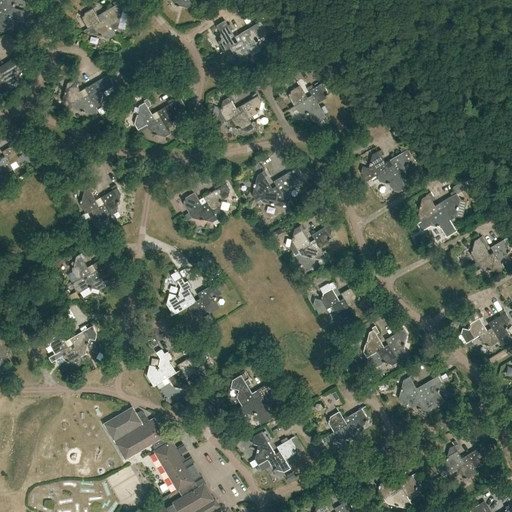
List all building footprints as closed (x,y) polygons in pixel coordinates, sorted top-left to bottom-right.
[(0,0),(0,6),(3,12),(4,12),(12,7),(13,5),(14,6),(15,2),(14,2),(14,1),(13,0),(0,0)] [(106,18),(113,30),(118,28),(120,19),(121,16),(123,9),(119,2),(117,0),(116,0),(113,2),(114,5),(102,12),(106,18)] [(87,29),(101,21),(91,5),(92,8),(84,13),(84,15),(83,14),(82,18),(83,18),(82,20),(87,29)] [(3,12),(0,6),(0,29),(4,31),(12,26),(4,12),(3,12)] [(113,30),(106,18),(101,21),(87,29),(84,31),(85,34),(90,31),(91,33),(100,35),(100,36),(102,37),(102,36),(110,38),(116,35),(113,31),(113,30)] [(225,21),(218,25),(222,32),(221,37),(219,37),(219,40),(220,40),(219,43),(224,51),(220,53),(220,54),(230,48),(229,47),(237,42),(230,31),(225,21)] [(251,27),(240,34),(239,35),(240,36),(242,40),(249,53),(252,51),(249,46),(255,43),(256,40),(258,41),(258,38),(257,37),(257,36),(252,28),(256,25),(255,22),(250,25),(251,27)] [(0,48),(4,46),(7,52),(16,47),(11,38),(0,43),(0,48)] [(242,40),(240,41),(237,42),(229,47),(230,48),(235,56),(237,57),(236,58),(239,58),(240,58),(241,58),(250,53),(252,57),(255,55),(252,51),(249,53),(242,40)] [(15,57),(0,65),(0,72),(5,81),(10,90),(14,88),(11,83),(9,85),(6,80),(14,75),(15,73),(16,73),(16,70),(15,70),(17,62),(15,57)] [(5,81),(0,72),(0,90),(6,93),(10,90),(5,81)] [(88,94),(96,107),(100,105),(103,92),(112,86),(113,83),(108,75),(85,88),(88,94)] [(63,101),(66,107),(83,97),(76,84),(79,82),(76,77),(67,83),(65,91),(64,93),(65,93),(63,101)] [(316,104),(317,103),(325,98),(326,96),(327,96),(328,93),(327,93),(327,91),(322,83),(326,81),(326,80),(313,88),(312,85),(307,88),(311,95),(316,104)] [(289,97),(294,106),(307,98),(298,81),(297,82),(299,86),(291,91),(290,92),(289,92),(288,95),(290,95),(289,97)] [(106,97),(116,92),(114,87),(104,92),(106,97)] [(244,111),(254,128),(257,126),(251,117),(257,113),(258,111),(259,112),(260,109),(259,109),(261,101),(256,93),(251,96),(253,98),(241,105),(244,111)] [(96,107),(88,94),(83,97),(66,107),(68,110),(72,107),(73,109),(82,111),(82,112),(84,112),(85,112),(92,114),(98,111),(96,108),(96,107)] [(218,118),(222,124),(239,113),(232,101),(234,100),(231,95),(223,100),(221,107),(220,110),(218,118)] [(316,104),(311,95),(307,98),(294,106),(290,108),(292,112),(297,109),(298,111),(309,114),(313,120),(317,122),(325,117),(317,103),(316,104)] [(146,124),(155,119),(148,107),(151,105),(147,98),(143,101),(144,102),(139,105),(134,124),(138,129),(147,124),(146,124)] [(157,111),(160,116),(167,129),(172,126),(175,114),(184,109),(185,106),(180,98),(174,101),(172,98),(167,101),(169,104),(157,111)] [(244,111),(240,113),(239,113),(222,124),(224,127),(229,124),(230,126),(238,128),(238,129),(240,129),(241,129),(248,131),(254,128),(244,111)] [(167,129),(160,116),(155,119),(146,124),(147,124),(138,129),(140,133),(149,128),(152,133),(154,134),(156,135),(157,134),(165,137),(170,134),(167,129)] [(258,120),(261,125),(270,121),(267,116),(258,120)] [(9,164),(10,164),(18,159),(19,157),(20,158),(20,155),(19,155),(20,153),(15,144),(19,142),(19,141),(2,151),(4,156),(9,164)] [(401,178),(406,175),(408,166),(409,166),(409,164),(409,163),(411,155),(405,146),(400,149),(402,153),(390,160),(393,165),(401,178)] [(371,177),(375,175),(388,167),(381,156),(384,154),(381,149),(372,155),(368,168),(362,166),(361,172),(366,181),(371,178),(371,177)] [(9,164),(4,156),(0,158),(0,174),(1,175),(1,174),(3,174),(12,169),(14,174),(15,173),(10,164),(9,164)] [(259,196),(272,189),(265,177),(267,175),(265,171),(261,164),(258,166),(262,172),(257,175),(255,183),(254,183),(254,186),(252,195),(254,199),(259,196)] [(401,178),(393,165),(388,167),(375,175),(371,177),(371,178),(373,181),(377,178),(379,181),(390,184),(394,191),(399,192),(406,187),(401,178)] [(284,199),(287,203),(290,208),(294,206),(290,201),(287,203),(285,199),(289,196),(292,184),(301,179),(302,175),(297,167),(273,181),(276,186),(284,199)] [(104,177),(109,185),(113,183),(108,175),(104,177)] [(216,189),(203,197),(206,202),(214,214),(219,211),(222,200),(228,196),(230,189),(226,183),(221,186),(219,184),(214,187),(216,189)] [(104,202),(111,214),(116,211),(118,204),(119,204),(120,201),(119,201),(121,193),(116,185),(111,187),(112,190),(101,197),(104,202)] [(189,212),(202,205),(195,193),(198,191),(195,186),(191,188),(194,193),(186,197),(185,199),(184,199),(183,202),(184,202),(184,204),(189,212)] [(284,199),(276,186),(272,189),(259,196),(254,199),(256,202),(261,199),(262,202),(271,204),(274,205),(281,206),(287,203),(284,199)] [(90,210),(99,206),(91,193),(94,191),(91,187),(84,191),(82,200),(81,199),(80,202),(81,202),(80,205),(85,213),(81,215),(82,216),(91,211),(90,210)] [(449,220),(450,220),(456,216),(458,209),(459,206),(458,206),(460,199),(455,190),(450,193),(451,196),(439,203),(442,208),(449,220)] [(426,218),(438,211),(431,199),(434,197),(430,192),(427,194),(428,195),(422,198),(420,206),(419,208),(420,208),(418,216),(421,221),(426,218)] [(111,214),(104,202),(99,206),(90,210),(91,211),(96,219),(98,220),(98,221),(100,221),(100,220),(103,221),(111,216),(113,220),(114,220),(111,214)] [(214,214),(206,202),(202,205),(189,212),(185,215),(187,219),(191,216),(192,217),(204,220),(212,222),(214,225),(219,222),(214,214)] [(449,220),(442,208),(438,211),(426,218),(421,221),(423,224),(428,221),(429,223),(437,225),(437,226),(440,227),(440,226),(448,228),(453,225),(450,220),(449,220)] [(297,250),(310,242),(303,230),(306,229),(303,224),(294,229),(290,247),(293,252),(297,250)] [(323,252),(320,247),(328,242),(329,240),(330,241),(331,238),(330,237),(332,229),(329,224),(312,235),(314,239),(325,256),(328,255),(325,250),(323,252)] [(476,262),(489,254),(482,243),(485,241),(482,236),(475,241),(473,249),(471,249),(471,252),(471,254),(476,262)] [(325,256),(314,239),(310,242),(297,250),(293,252),(295,256),(299,253),(300,255),(319,260),(325,256)] [(498,260),(499,260),(507,255),(508,253),(509,253),(510,250),(509,250),(510,248),(504,239),(490,247),(493,252),(498,260)] [(77,280),(91,273),(83,259),(85,258),(82,252),(76,256),(73,266),(72,266),(72,269),(73,269),(72,271),(77,280)] [(498,260),(493,252),(489,254),(476,262),(472,265),(474,268),(479,265),(480,268),(488,270),(491,271),(491,270),(498,272),(506,267),(503,262),(501,264),(499,260),(498,260)] [(96,270),(100,278),(105,286),(108,285),(106,280),(103,281),(100,277),(108,273),(109,271),(110,271),(111,268),(110,268),(110,266),(106,258),(110,255),(109,254),(92,264),(96,270)] [(100,278),(96,270),(91,273),(77,280),(72,283),(71,282),(66,284),(67,287),(72,284),(75,288),(77,292),(80,293),(88,288),(89,288),(92,288),(94,288),(99,290),(102,288),(105,286),(100,278)] [(196,301),(189,288),(192,287),(188,280),(184,282),(185,284),(181,286),(180,288),(179,295),(178,295),(177,298),(178,298),(178,300),(183,309),(179,311),(179,312),(188,306),(196,301)] [(359,294),(355,288),(354,286),(358,284),(356,280),(352,283),(354,285),(348,288),(341,293),(344,298),(351,310),(356,307),(358,299),(359,299),(360,297),(359,296),(359,294)] [(328,284),(331,288),(331,289),(323,293),(323,296),(322,296),(321,298),(322,298),(322,300),(315,298),(313,304),(319,313),(330,306),(340,301),(333,289),(334,288),(336,288),(332,282),(328,284)] [(216,294),(213,288),(211,285),(215,283),(214,283),(205,288),(197,293),(200,298),(205,306),(206,306),(214,301),(215,299),(216,299),(216,297),(215,296),(216,294)] [(205,306),(200,298),(196,301),(188,306),(193,315),(196,315),(195,316),(197,317),(198,316),(200,316),(208,311),(211,315),(206,306),(205,306)] [(351,310),(344,298),(340,301),(330,306),(336,315),(338,316),(341,317),(345,323),(348,324),(357,319),(351,310)] [(485,310),(487,315),(494,312),(492,307),(485,310)] [(491,327),(499,341),(501,345),(510,340),(511,337),(506,329),(506,328),(507,329),(508,326),(507,326),(509,318),(506,313),(504,310),(499,312),(501,315),(488,323),(491,327)] [(463,345),(478,336),(478,335),(487,330),(480,318),(482,316),(480,312),(477,313),(479,317),(470,323),(470,325),(469,325),(468,327),(469,327),(469,329),(462,328),(460,334),(462,338),(459,339),(463,345)] [(71,340),(74,345),(79,353),(81,356),(85,354),(88,345),(89,345),(90,342),(89,342),(90,338),(95,340),(97,333),(92,325),(87,328),(85,325),(79,328),(81,331),(70,338),(71,340)] [(364,351),(367,357),(384,347),(376,334),(379,332),(375,326),(371,328),(373,330),(369,332),(367,341),(366,341),(365,344),(366,344),(364,351)] [(393,352),(402,347),(402,345),(404,345),(405,343),(403,342),(406,333),(401,326),(396,329),(398,332),(385,339),(388,344),(393,352)] [(0,355),(2,358),(6,356),(8,347),(10,347),(10,345),(9,345),(11,337),(6,327),(1,330),(2,334),(0,334),(0,355)] [(499,341),(491,327),(487,330),(478,335),(478,336),(480,338),(480,337),(484,344),(486,344),(486,345),(488,346),(489,345),(491,346),(499,341)] [(59,330),(62,335),(53,339),(53,341),(52,341),(51,344),(52,344),(51,346),(56,355),(61,352),(69,347),(63,335),(65,333),(63,329),(60,330),(59,330)] [(388,344),(384,347),(367,357),(371,364),(374,365),(380,362),(381,361),(383,361),(383,362),(386,363),(393,364),(399,361),(393,352),(388,344)] [(74,345),(69,347),(61,352),(56,355),(52,357),(54,359),(58,357),(56,355),(61,352),(66,361),(68,361),(68,362),(70,363),(71,362),(73,363),(81,358),(84,362),(81,356),(79,353),(74,345)] [(167,377),(176,372),(168,360),(172,358),(169,353),(161,358),(159,367),(158,367),(157,369),(158,370),(158,371),(163,380),(168,378),(167,377)] [(185,377),(194,372),(194,370),(196,370),(196,368),(195,367),(195,366),(191,357),(195,355),(194,354),(177,364),(180,369),(185,377)] [(185,377),(180,369),(176,372),(167,377),(168,378),(173,386),(175,386),(175,387),(185,390),(191,386),(185,377)] [(422,385),(425,390),(434,407),(442,403),(443,400),(438,392),(439,392),(440,389),(439,389),(441,382),(436,373),(431,376),(433,379),(422,385)] [(247,402),(255,397),(248,386),(251,384),(248,379),(245,381),(241,374),(232,380),(230,388),(238,390),(238,392),(237,392),(236,395),(237,395),(236,397),(242,406),(238,408),(238,409),(247,403),(247,402)] [(402,404),(419,394),(416,388),(412,381),(414,380),(411,375),(403,380),(401,388),(400,387),(400,390),(398,398),(402,404)] [(266,406),(264,403),(273,398),(274,396),(275,396),(275,394),(274,393),(275,391),(270,382),(274,380),(256,390),(259,395),(264,404),(269,412),(273,409),(270,404),(266,406)] [(434,407),(425,390),(419,394),(402,404),(403,406),(408,403),(410,406),(418,408),(418,409),(421,409),(428,411),(434,407)] [(264,404),(259,395),(255,397),(247,402),(247,403),(252,411),(254,412),(254,413),(257,414),(257,413),(259,413),(266,409),(268,412),(269,412),(264,404)] [(338,428),(346,423),(336,406),(336,407),(338,411),(330,416),(329,418),(328,417),(328,420),(329,420),(328,422),(333,431),(329,433),(329,434),(338,428)] [(355,429),(356,429),(364,424),(365,422),(366,422),(367,420),(365,419),(366,417),(361,409),(365,406),(348,416),(351,421),(355,429)] [(139,415),(135,408),(106,425),(128,461),(155,445),(158,451),(157,452),(181,492),(182,491),(186,497),(162,511),(161,511),(218,511),(224,508),(222,509),(216,498),(214,499),(206,486),(208,484),(207,484),(201,488),(198,481),(204,478),(192,458),(187,461),(183,455),(188,452),(184,446),(179,449),(175,441),(169,444),(168,443),(171,441),(163,429),(162,430),(160,427),(161,426),(157,419),(151,422),(147,415),(143,412),(139,415)] [(355,429),(351,421),(346,423),(338,428),(343,437),(345,438),(345,439),(347,439),(347,438),(350,439),(358,434),(360,438),(361,438),(356,429),(355,429)] [(267,460),(275,454),(268,442),(271,440),(268,436),(265,437),(262,432),(254,436),(252,443),(258,445),(255,459),(259,465),(267,460)] [(277,446),(280,452),(285,460),(294,454),(294,452),(295,452),(296,450),(295,450),(295,447),(291,439),(294,437),(294,436),(288,440),(286,437),(281,440),(282,443),(277,446)] [(441,476),(456,468),(456,467),(464,463),(457,450),(460,449),(457,445),(455,446),(454,445),(449,447),(447,457),(446,457),(445,459),(447,460),(438,465),(437,468),(441,476)] [(474,468),(483,463),(483,461),(484,461),(485,459),(484,459),(484,457),(480,448),(484,446),(484,445),(466,455),(469,460),(474,468)] [(285,460),(280,452),(275,454),(267,460),(272,469),(276,470),(275,470),(277,471),(277,470),(284,472),(290,468),(285,460)] [(474,468),(469,460),(464,463),(456,467),(456,468),(461,476),(463,477),(463,478),(466,479),(466,477),(468,478),(476,473),(479,477),(474,468)] [(383,498),(396,490),(387,473),(389,478),(380,482),(380,484),(379,484),(378,487),(379,487),(378,489),(383,498)] [(406,496),(415,491),(415,489),(416,489),(417,486),(416,486),(416,484),(412,476),(416,473),(398,483),(401,488),(406,496)] [(406,496),(401,488),(396,490),(383,498),(379,500),(381,503),(386,501),(386,502),(396,505),(395,505),(399,506),(406,508),(411,505),(406,496)] [(330,511),(325,504),(328,502),(326,497),(318,502),(316,511),(315,511),(314,511),(330,511)] [(351,498),(334,508),(336,511),(352,511),(353,511),(352,511),(352,509),(347,501),(351,498)] [(486,511),(481,503),(473,507),(472,511),(486,511)] [(511,511),(511,503),(506,507),(508,509),(502,511),(511,511)]
